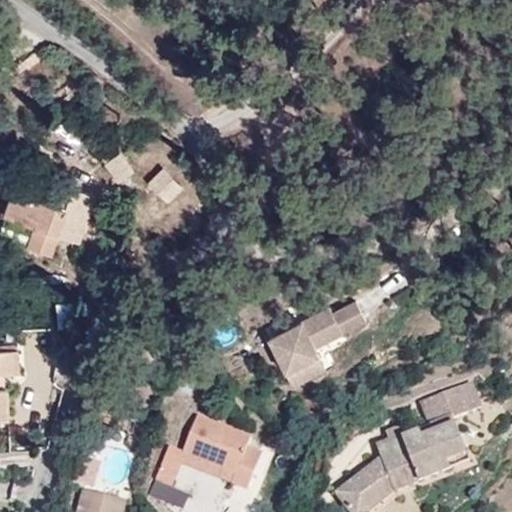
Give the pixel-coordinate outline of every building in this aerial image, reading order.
[(139,166),(123,145),(110,155),(126,176),(139,166)] [(162,164),(146,179),(167,201),(183,186),(162,164)] [(84,251),(102,207),(88,202),(92,194),(75,187),(66,208),(20,189),(8,219),(36,230),(28,251),(56,262),(64,244),(84,251)] [(318,340),(370,313),(359,293),(337,304),(333,298),(270,331),(288,365),(322,347),(318,340)] [(76,320),(76,301),(55,301),(55,321),(76,320)] [(294,378),(329,359),(322,347),(288,365),(294,378)] [(0,422),(10,422),(9,393),(0,393),(0,378),(6,378),(21,378),(20,357),(0,357),(0,422)] [(459,457),(456,447),(475,440),(464,408),(487,398),(476,370),(453,379),(427,391),(435,417),(385,437),(387,450),(346,483),(369,510),(416,473),(459,457)] [(263,478),(275,444),(258,438),(264,422),(210,405),(197,439),(191,454),(263,478)] [(191,454),(197,439),(181,433),(167,474),(182,478),(191,454)] [(80,511),(124,511),(129,494),(87,484),(80,511)]
